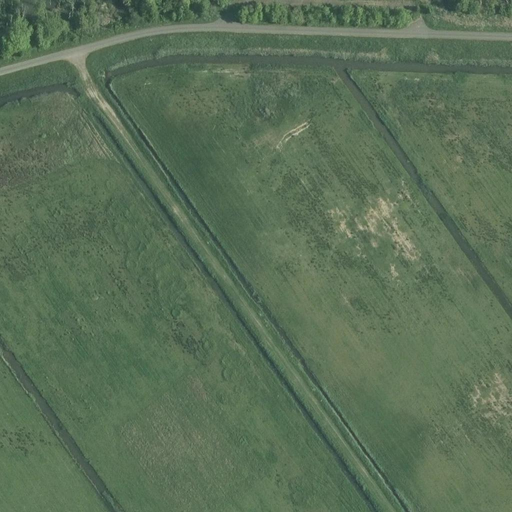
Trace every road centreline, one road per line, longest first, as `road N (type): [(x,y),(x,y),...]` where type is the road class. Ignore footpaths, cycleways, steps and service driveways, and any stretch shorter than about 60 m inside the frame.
road 1 (track): [(392,511),(74,52)]
road 2 (unclassified): [(0,72),(195,26),(511,38)]
